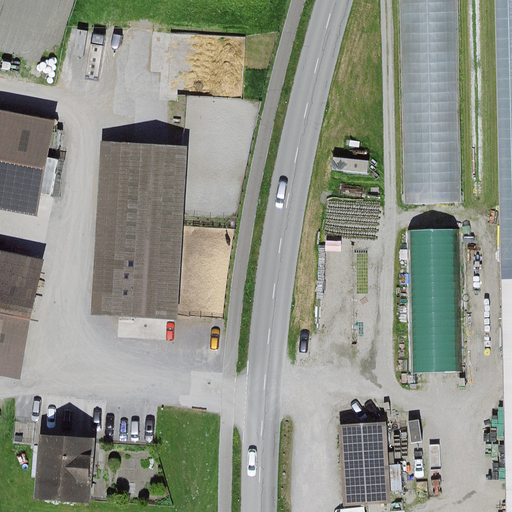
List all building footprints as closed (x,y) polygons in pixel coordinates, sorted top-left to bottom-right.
[(403,0),(409,199),(465,197),(459,0),(403,0)] [(511,511),(511,0),(499,0),(510,511),(511,511)] [(72,126),(0,112),(0,205),(55,216),(72,126)] [(204,154),(115,148),(103,315),(192,321),(204,154)] [(459,224),(412,227),(419,369),(467,367),(459,224)] [(0,367),(45,375),(64,262),(0,250),(0,367)] [(398,425),(349,430),(356,508),(405,503),(398,425)] [(116,442),(53,439),(50,504),(113,507),(116,442)]
